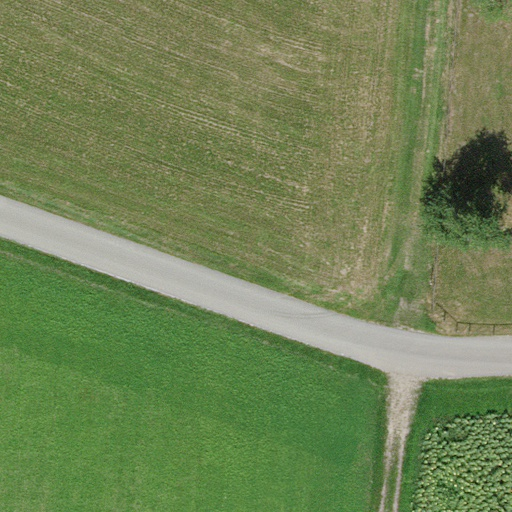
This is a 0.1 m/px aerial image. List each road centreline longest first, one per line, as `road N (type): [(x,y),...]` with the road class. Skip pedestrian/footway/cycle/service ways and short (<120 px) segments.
road 1 (unclassified): [(0,216),(408,357),(511,357)]
road 2 (track): [(395,511),(434,0)]
